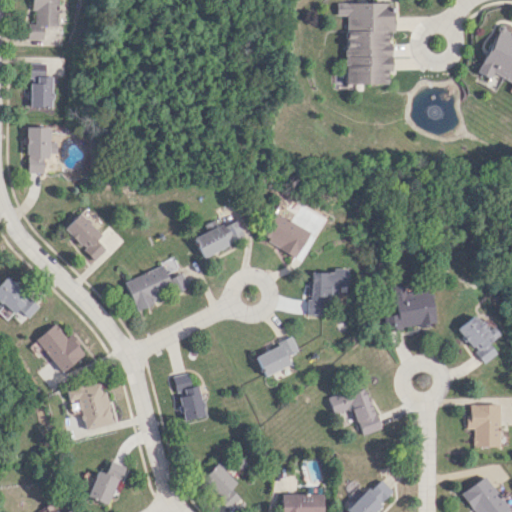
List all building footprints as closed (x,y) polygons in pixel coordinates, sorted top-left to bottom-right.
[(31,0),(32,9),(36,10),(36,22),(28,23),(28,39),(44,38),(45,25),(59,25),(59,0),(31,0)] [(343,15),(345,84),(386,83),(386,73),(388,73),(387,31),(390,31),(389,2),(333,3),(334,15),(343,15)] [(476,73),(487,78),(489,73),(511,82),(511,34),(495,28),(476,73)] [(52,75),(45,75),(46,63),(29,62),(28,107),(52,107),(52,75)] [(493,90),(500,78),(489,72),(483,85),(493,90)] [(43,172),(43,155),(56,155),(56,141),(49,141),(49,126),(26,126),(26,172),(43,172)] [(100,235),(80,212),(63,227),(93,260),(105,249),(96,239),(100,235)] [(296,255),(308,229),(271,212),(259,239),(296,255)] [(192,236),(200,256),(243,238),(236,219),(192,236)] [(168,277),(179,272),(173,257),(161,262),(168,277)] [(135,309),(187,288),(181,273),(167,279),(162,265),(123,280),(135,309)] [(306,313),(328,314),(328,294),(334,294),(334,285),(347,285),(347,271),(308,270),(306,313)] [(37,306),(5,275),(0,279),(0,302),(11,313),(16,308),(26,318),(37,306)] [(390,286),(393,314),(382,315),(384,329),(432,323),(427,290),(402,293),(401,284),(390,286)] [(452,329),(479,363),(492,353),(484,343),(492,336),(473,312),(452,329)] [(62,372),(84,352),(68,334),(65,337),(52,322),(28,344),(40,357),(45,353),(62,372)] [(264,376),(290,364),(286,356),(297,350),(291,337),(254,355),(264,376)] [(171,376),(182,420),(205,415),(197,385),(190,386),(186,372),(171,376)] [(83,430),(111,422),(100,380),(63,389),(68,408),(77,406),(83,430)] [(360,435),(379,429),(363,386),(326,399),(331,414),(350,407),(360,435)] [(495,403),(466,404),(466,415),(462,415),(463,428),(470,428),(470,446),(496,446),(495,403)] [(95,470),(84,496),(106,505),(122,466),(108,460),(102,473),(95,470)] [(230,488),(236,483),(217,462),(201,477),(229,508),(240,498),(230,488)] [(459,492),(472,511),(506,511),(507,511),(483,476),(459,492)] [(373,511),(394,493),(378,477),(345,509),(348,511),(373,511)] [(323,511),(323,492),(280,493),(280,511),(323,511)]
